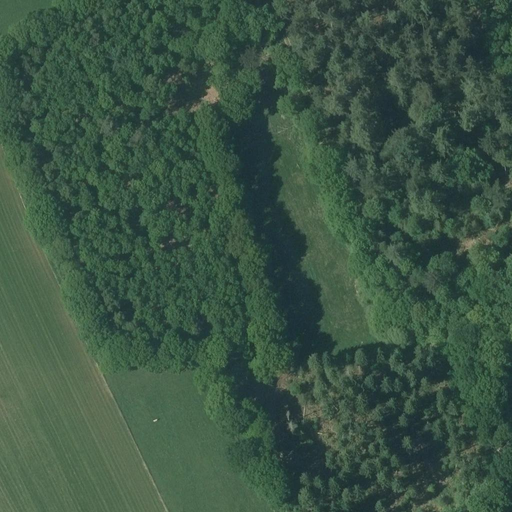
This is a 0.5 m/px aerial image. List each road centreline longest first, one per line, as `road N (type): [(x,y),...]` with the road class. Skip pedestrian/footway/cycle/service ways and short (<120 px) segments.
road 1 (track): [(259,0),(407,339),(511,322)]
road 2 (track): [(424,511),(361,347),(407,339)]
